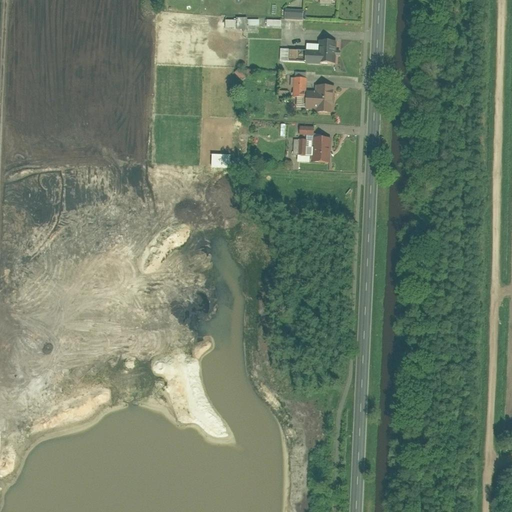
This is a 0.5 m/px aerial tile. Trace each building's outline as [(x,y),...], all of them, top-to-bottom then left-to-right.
[(303,13),(286,12),(286,21),(302,22),(303,13)] [(259,20),(226,20),(226,30),(259,30),(259,20)] [(322,45),(321,54),(307,54),(307,65),(336,66),(337,45),(322,45)] [(296,98),(310,99),(310,94),(308,94),(308,81),(297,80),(296,98)] [(335,114),(337,89),(320,88),(319,95),(310,94),(310,99),(309,108),(319,109),(319,113),(335,114)] [(313,138),(313,130),(300,129),(300,138),(313,138)] [(330,163),(331,140),(316,140),(315,163),(330,163)]
